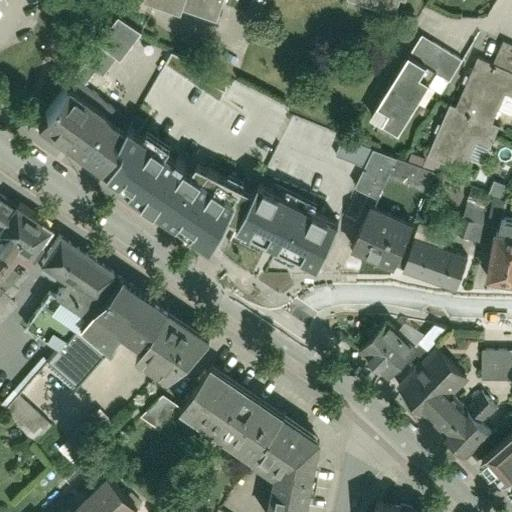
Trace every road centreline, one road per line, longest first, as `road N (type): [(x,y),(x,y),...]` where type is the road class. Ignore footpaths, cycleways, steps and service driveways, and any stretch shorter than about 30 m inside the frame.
road 1 (tertiary): [(0,138),(244,311)]
road 2 (residential): [(511,309),(314,294),(244,311)]
road 3 (tertiary): [(364,395),(482,511)]
road 4 (tertiary): [(244,311),(364,395)]
road 5 (residential): [(364,395),(334,511)]
